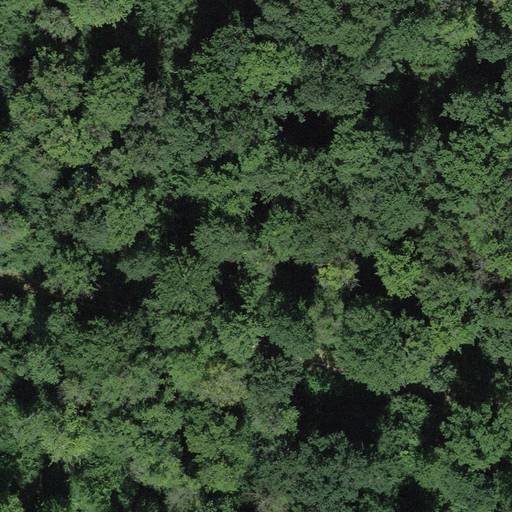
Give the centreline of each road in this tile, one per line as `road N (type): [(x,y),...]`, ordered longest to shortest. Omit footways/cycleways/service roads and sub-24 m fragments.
road 1 (track): [(511,413),(0,280)]
road 2 (track): [(396,0),(462,403)]
